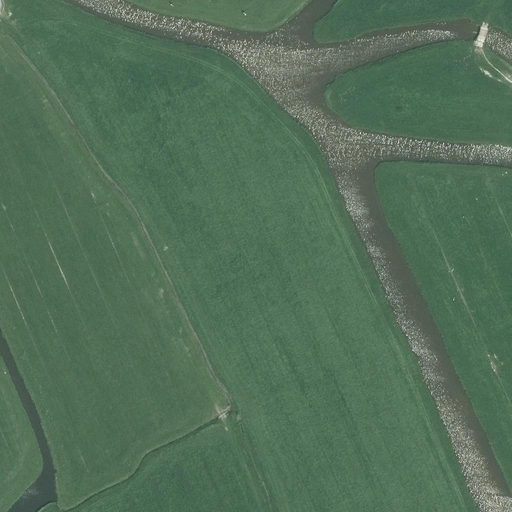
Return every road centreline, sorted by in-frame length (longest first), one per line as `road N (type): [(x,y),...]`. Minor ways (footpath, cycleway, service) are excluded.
road 1 (track): [(0,45),(137,238),(227,423)]
road 2 (track): [(257,511),(227,423),(154,459),(100,511)]
road 3 (track): [(0,4),(104,161)]
